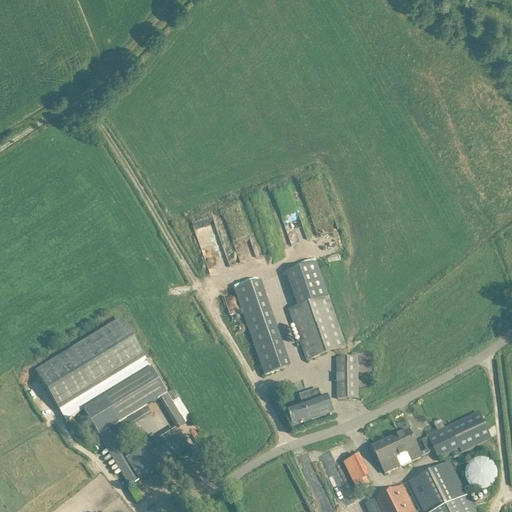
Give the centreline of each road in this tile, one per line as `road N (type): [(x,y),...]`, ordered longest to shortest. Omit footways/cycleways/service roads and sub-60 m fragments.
road 1 (track): [(218,319),(82,101)]
road 2 (unclassified): [(287,446),(407,398),(511,335)]
road 3 (track): [(0,148),(95,91),(178,0)]
road 4 (unclassified): [(287,446),(218,319)]
